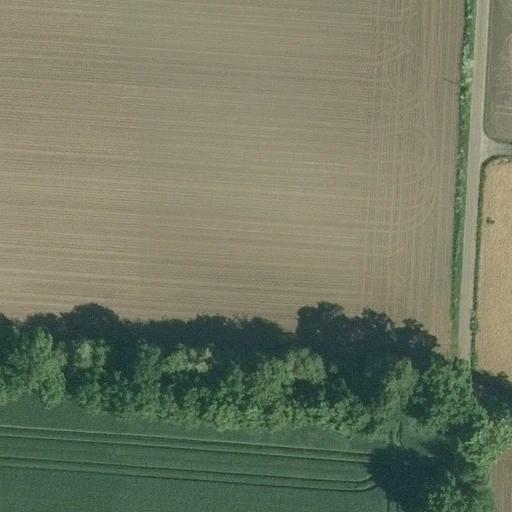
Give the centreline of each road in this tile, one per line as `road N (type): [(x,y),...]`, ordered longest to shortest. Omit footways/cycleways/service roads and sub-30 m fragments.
road 1 (track): [(511,387),(0,356)]
road 2 (unclassified): [(459,511),(483,0)]
